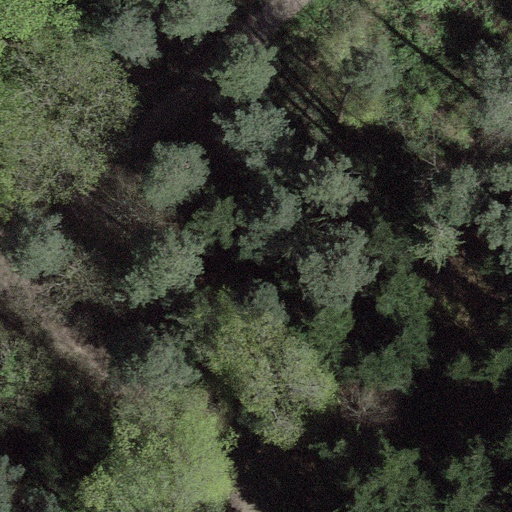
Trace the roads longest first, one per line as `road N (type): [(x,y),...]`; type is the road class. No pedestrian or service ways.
road 1 (track): [(244,511),(0,255)]
road 2 (track): [(181,0),(0,108)]
